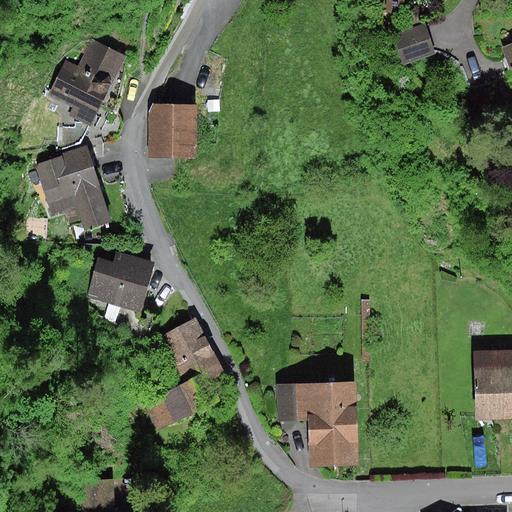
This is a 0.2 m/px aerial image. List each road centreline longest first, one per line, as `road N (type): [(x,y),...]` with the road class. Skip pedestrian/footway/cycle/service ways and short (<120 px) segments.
road 1 (unclassified): [(368,495),(320,488),(283,469),(255,432),(198,302),(167,261),(134,170),(143,107),(200,0)]
road 2 (unclassified): [(368,495),(511,490)]
